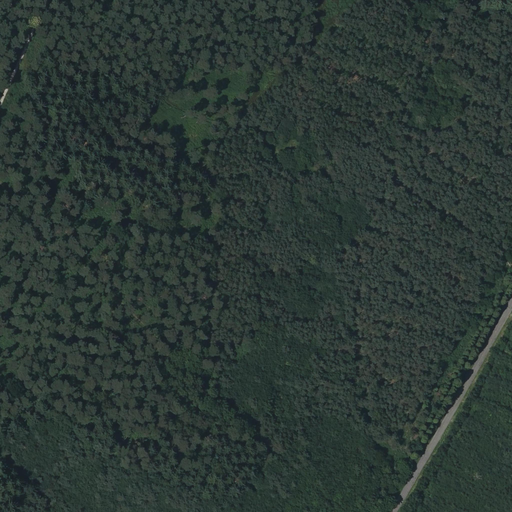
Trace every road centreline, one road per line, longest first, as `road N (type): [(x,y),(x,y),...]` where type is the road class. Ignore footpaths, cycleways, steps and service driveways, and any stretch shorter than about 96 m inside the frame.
road 1 (track): [(0,194),(220,401)]
road 2 (tertiary): [(511,298),(393,511)]
road 3 (track): [(358,285),(352,375),(365,438),(418,467)]
road 4 (track): [(55,0),(0,120)]
